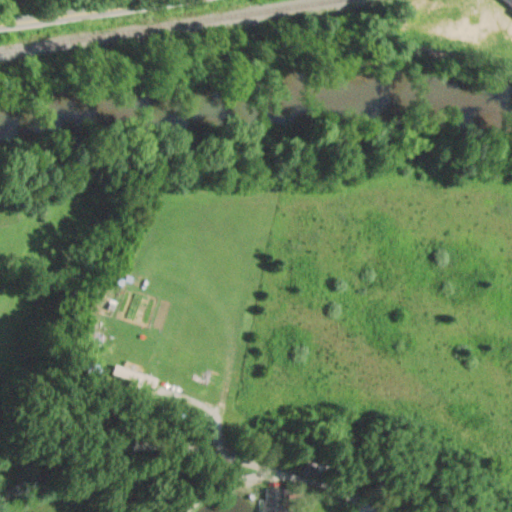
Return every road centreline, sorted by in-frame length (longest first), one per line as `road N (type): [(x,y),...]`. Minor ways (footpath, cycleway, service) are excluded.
road 1 (residential): [(440,511),(369,470),(233,437),(93,453),(0,478)]
road 2 (tertiary): [(0,22),(159,0)]
